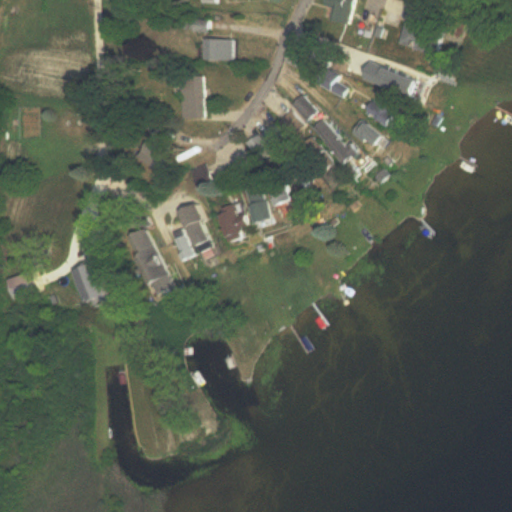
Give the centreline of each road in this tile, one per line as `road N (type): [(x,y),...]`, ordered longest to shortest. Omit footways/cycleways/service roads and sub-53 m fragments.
road 1 (residential): [(95,0),(94,184),(79,222),(80,246)]
road 2 (residential): [(304,0),(254,102),(215,141)]
